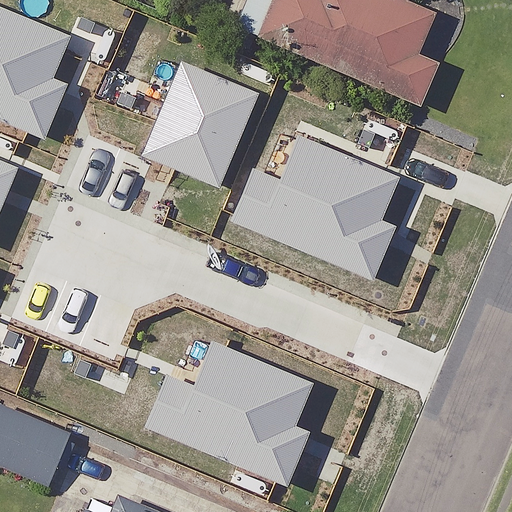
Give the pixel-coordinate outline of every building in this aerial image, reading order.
[(251,0),(238,33),(421,110),(457,24),(411,5),(412,0),(251,0)] [(390,154),(252,97),(210,197),(349,254),(390,154)] [(252,251),(206,232),(216,207),(92,157),(75,200),(198,251),(197,255),(243,274),(252,251)] [(197,320),(137,295),(97,395),(157,419),(197,320)] [(74,440),(0,407),(0,468),(52,491),(74,440)] [(152,511),(126,502),(122,511),(111,511),(96,506),(93,511),(152,511)]
